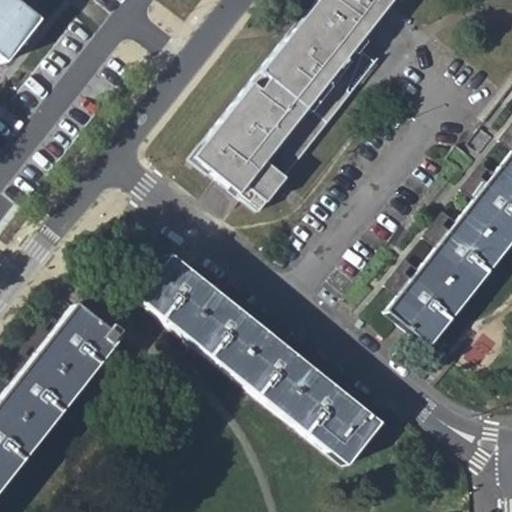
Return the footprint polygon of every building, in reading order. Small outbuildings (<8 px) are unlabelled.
[(0,0),(0,64),(33,22),(5,0),(0,0)] [(366,20),(381,0),(312,0),(168,179),(235,232),(345,94),(340,89),(357,51),(349,45),(366,20)] [(357,51),(370,24),(366,20),(349,45),(357,51)] [(357,51),(340,89),(345,94),(370,62),(357,51)] [(421,346),(511,232),(511,126),(508,123),(495,140),(508,151),(482,183),(470,173),(457,189),(469,199),(444,231),(431,221),(418,237),(431,247),(406,278),(393,268),(380,285),(393,295),(379,312),(421,346)] [(462,145),(475,155),(488,138),(476,128),(462,145)] [(470,160),(451,145),(441,158),(459,174),(470,160)] [(130,298),(340,466),(374,424),(163,255),(130,298)] [(0,480),(111,340),(113,334),(104,328),(101,330),(70,306),(57,323),(6,386),(0,394),(0,480)] [(0,381),(6,386),(57,323),(48,316),(0,375),(0,381)]
